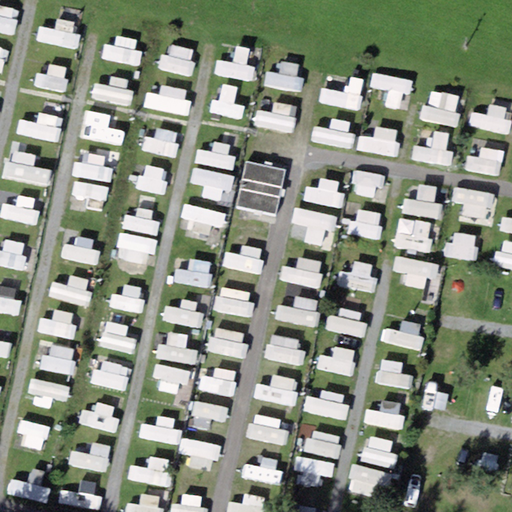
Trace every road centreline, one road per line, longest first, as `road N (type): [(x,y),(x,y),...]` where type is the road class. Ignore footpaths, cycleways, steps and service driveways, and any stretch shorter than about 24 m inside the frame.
road 1 (track): [(113,511),(210,48)]
road 2 (track): [(220,511),(315,79)]
road 3 (track): [(0,475),(90,45)]
road 4 (track): [(511,191),(297,153)]
road 5 (track): [(0,142),(31,2)]
